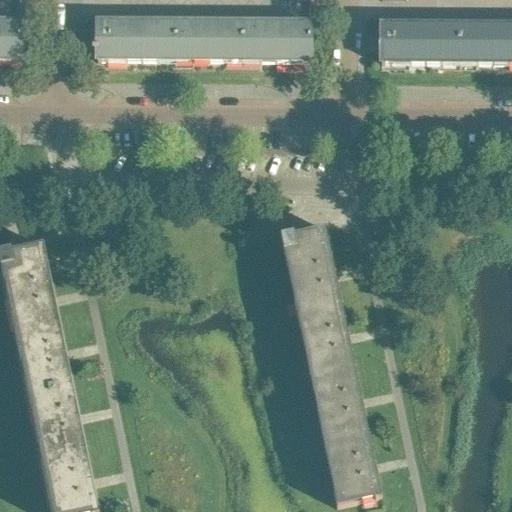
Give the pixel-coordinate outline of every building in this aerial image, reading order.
[(311,66),(311,24),(309,24),(100,22),(98,22),(98,30),(93,30),(93,53),(98,53),(98,65),(311,66)] [(0,64),(21,65),(21,23),(20,23),(20,28),(0,27),(0,64)] [(511,68),(511,25),(383,25),(382,25),(382,32),(377,32),(377,55),(382,55),(382,67),(511,68)] [(294,238),(281,241),(337,511),(374,503),(375,508),(376,508),(375,503),(383,502),(382,498),(330,246),(327,232),(294,239),(294,238)] [(12,254),(0,256),(0,263),(51,511),(98,511),(47,262),(44,248),(12,255),(12,254)]
